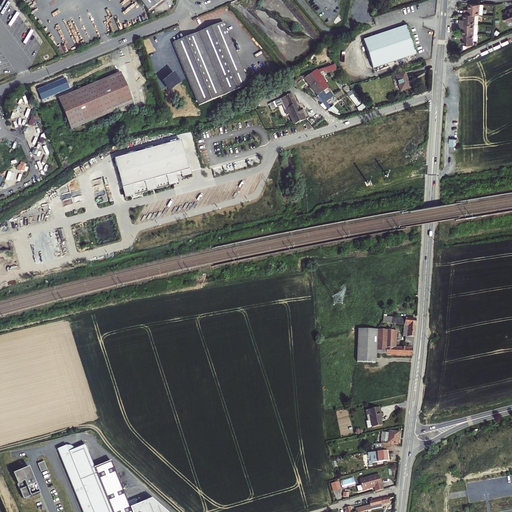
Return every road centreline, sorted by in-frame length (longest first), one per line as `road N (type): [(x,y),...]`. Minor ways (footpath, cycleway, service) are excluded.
road 1 (secondary): [(409,438),(444,0)]
road 2 (residential): [(0,90),(194,9)]
road 3 (track): [(96,427),(182,511)]
